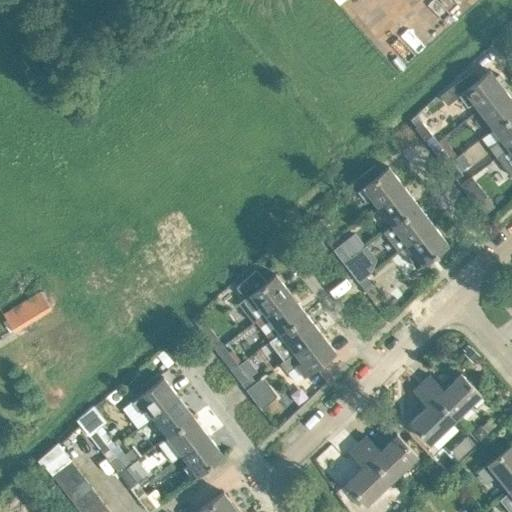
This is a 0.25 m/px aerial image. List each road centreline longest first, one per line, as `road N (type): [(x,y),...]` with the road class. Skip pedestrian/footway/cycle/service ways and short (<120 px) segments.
road 1 (residential): [(182,361),(279,480)]
road 2 (residential): [(279,480),(292,456),(381,371)]
road 3 (residential): [(495,262),(404,151)]
road 4 (residential): [(294,258),(381,371)]
